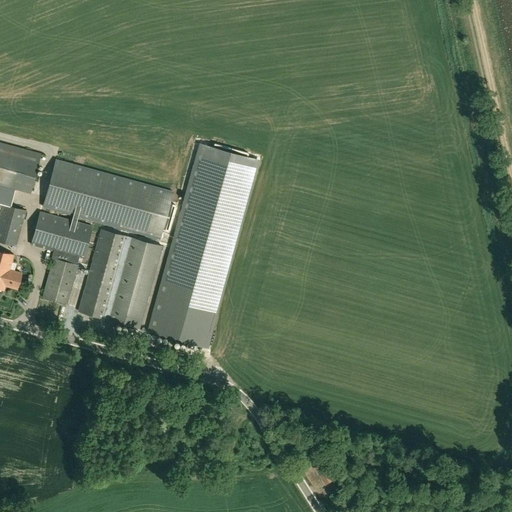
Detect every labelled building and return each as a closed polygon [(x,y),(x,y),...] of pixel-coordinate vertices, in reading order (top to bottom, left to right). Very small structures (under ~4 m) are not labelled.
[(0,143),(0,184),(30,193),(41,154),(0,143)] [(214,143),(213,147),(212,150),(199,146),(148,330),(208,347),(259,163),(245,159),(246,157),(247,157),(248,153),(247,153),(247,152),(231,148),(229,155),(229,154),(230,148),(214,143)] [(52,258),(54,258),(43,297),(63,303),(76,257),(84,259),(92,227),(76,222),(78,216),(159,239),(173,192),(56,160),(43,207),(73,215),(72,221),(40,212),(31,244),(54,251),(52,258)] [(0,202),(11,205),(15,189),(0,185),(0,202)] [(0,241),(16,246),(26,210),(2,204),(0,212),(0,241)] [(79,311),(139,328),(162,246),(102,229),(79,311)] [(9,270),(10,265),(13,255),(0,250),(0,288),(4,290),(5,284),(9,285),(9,286),(17,289),(22,273),(9,270)] [(334,479),(323,462),(315,468),(326,484),(334,479)]
